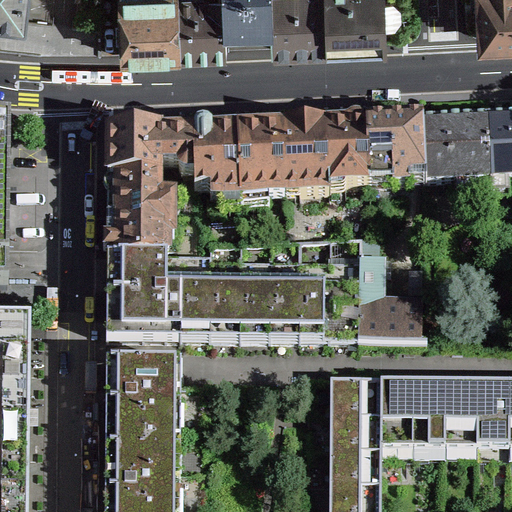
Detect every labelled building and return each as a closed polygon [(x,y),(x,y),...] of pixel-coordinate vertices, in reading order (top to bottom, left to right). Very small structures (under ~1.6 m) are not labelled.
[(0,0),(0,20),(25,24),(27,0),(0,0)] [(142,59),(142,54),(180,52),(177,0),(119,0),(122,55),(128,54),(128,59),(134,59),(142,59)] [(177,0),(180,52),(186,52),(225,50),(224,28),(223,0),(177,0)] [(272,27),(271,0),(223,0),(224,28),(228,28),(242,28),(242,29),(255,29),(255,27),(272,27)] [(271,0),(272,27),(273,48),(278,48),(326,46),(324,0),(271,0)] [(324,0),(326,46),(332,46),(386,43),(385,26),(393,26),(401,18),(400,7),(392,0),(384,1),(384,0),(324,0)] [(511,0),(479,0),(481,39),(511,36),(511,0)] [(488,119),(492,182),(511,181),(511,118),(496,119),(488,119)] [(0,284),(9,284),(10,218),(10,178),(11,120),(0,119),(0,284)] [(425,178),(426,186),(492,182),(488,119),(430,122),(423,123),(425,178)] [(425,178),(423,123),(374,125),(367,125),(370,190),(410,188),(410,178),(425,178)] [(329,187),(327,127),(312,127),(312,124),(297,124),(297,128),(288,129),(282,129),(285,199),(330,197),(329,187)] [(333,126),(327,127),(329,187),(345,186),(345,191),(370,190),(367,125),(333,126)] [(194,133),(193,133),(195,178),(196,194),(210,193),(211,202),(241,201),(238,131),(226,131),(212,132),(208,128),(203,127),(198,129),(194,133)] [(245,130),(238,131),(241,201),(285,199),(282,129),(245,130)] [(160,134),(160,133),(126,134),(106,135),(105,150),(108,150),(108,179),(160,179),(160,169),(179,168),(179,171),(180,174),(182,176),(184,178),(188,178),(195,178),(193,133),(188,133),(160,134)] [(160,179),(108,179),(108,212),(107,219),(175,219),(175,199),(160,199),(160,179)] [(103,254),(107,254),(107,259),(168,259),(168,248),(171,244),(171,239),(174,239),(175,219),(107,219),(107,240),(104,240),(103,247),(103,254)] [(360,346),(420,348),(422,306),(384,305),(384,264),(378,264),(379,242),(361,243),(361,267),(360,346)] [(168,259),(107,259),(107,314),(106,345),(360,346),(361,267),(211,266),(211,262),(211,261),(168,261),(168,259)] [(0,321),(0,425),(30,426),(30,368),(31,322),(0,321)] [(180,511),(181,366),(106,365),(106,408),(104,511),(180,511)] [(381,386),(331,385),(331,401),(330,421),(381,421),(381,386)] [(382,455),(382,464),(413,465),(414,387),(393,386),(381,386),(381,421),(382,455)] [(414,387),(413,465),(445,465),(446,386),(428,387),(414,387)] [(446,386),(445,465),(477,465),(478,387),(459,387),(446,386)] [(478,387),(477,465),(497,465),(509,465),(510,387),(492,387),(478,387)] [(381,421),(330,421),(330,435),(330,455),(382,455),(381,421)] [(0,511),(23,511),(28,511),(29,463),(30,426),(0,425),(0,511)] [(382,490),(382,484),(382,464),(382,455),(330,455),(330,470),(330,489),(382,490)] [(381,511),(382,490),(330,489),(330,504),(329,511),(381,511)]
